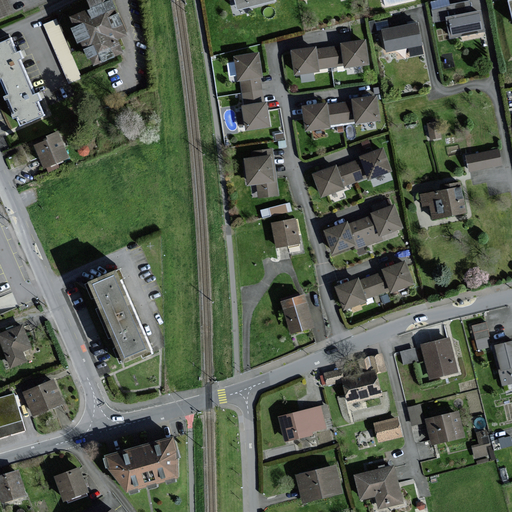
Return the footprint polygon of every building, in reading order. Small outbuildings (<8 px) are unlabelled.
[(0,0),(0,18),(13,13),(7,0),(0,0)] [(129,35),(114,0),(88,0),(92,8),(71,17),(76,27),(73,29),(80,45),(84,43),(94,66),(126,52),(120,39),(129,35)] [(483,33),(479,12),(447,17),(451,39),(483,33)] [(57,19),(44,24),(70,84),(82,78),(57,19)] [(421,43),(417,23),(384,30),(388,50),(421,43)] [(19,52),(12,37),(0,42),(0,79),(3,78),(10,94),(6,96),(16,118),(21,116),(23,121),(29,119),(30,122),(44,116),(38,103),(43,101),(41,96),(39,92),(36,93),(22,60),(26,58),(24,54),(22,50),(19,52)] [(342,43),(342,45),(330,46),(333,67),(346,65),(347,68),(370,64),(367,39),(342,43)] [(321,69),(333,67),(330,46),(318,48),(318,46),(292,49),(296,75),(321,72),(321,69)] [(237,82),(241,82),(242,93),(262,91),(260,79),(263,79),(259,53),(234,56),(237,82)] [(263,102),(262,91),(242,93),(244,105),(241,105),(245,131),(272,127),(268,101),(263,102)] [(352,99),(352,101),(341,103),(344,123),(357,121),(357,124),(381,121),(377,96),(352,99)] [(331,125),(344,123),(341,103),(328,104),(328,102),(303,106),(307,132),(332,128),(331,125)] [(438,122),(426,124),(430,141),(441,138),(438,122)] [(70,157),(59,131),(48,136),(50,139),(36,145),(46,167),(70,157)] [(360,157),(360,160),(349,164),(356,182),(368,177),(369,181),(391,172),(383,149),(360,157)] [(497,150),(465,157),(469,173),(501,166),(497,150)] [(275,182),(271,156),(245,160),(249,186),(275,182)] [(344,186),(356,182),(349,164),(338,168),(337,166),(313,175),(322,198),(345,189),(344,186)] [(467,215),(461,188),(419,196),(421,208),(430,207),(432,221),(467,215)] [(261,207),(263,215),(292,209),(291,200),(261,207)] [(372,214),(372,216),(361,220),(368,238),(380,234),(381,237),(403,228),(395,205),(372,214)] [(301,244),(296,219),(271,224),(276,249),(301,244)] [(357,245),(356,243),(368,238),(361,220),(350,224),(349,222),(325,231),(334,254),(357,245)] [(383,272),(372,276),(379,295),(391,290),(392,293),(414,285),(406,261),(383,270),(383,272)] [(131,297),(120,269),(87,283),(123,368),(156,354),(142,321),(131,297)] [(367,299),(379,295),(372,276),(361,281),(360,279),(336,288),(345,311),(368,302),(367,299)] [(314,328),(305,295),(282,302),(291,335),(314,328)] [(491,345),(485,322),(471,326),(477,348),(491,345)] [(33,351),(24,325),(0,333),(0,337),(11,369),(27,363),(23,354),(33,351)] [(457,373),(449,338),(421,344),(429,380),(457,373)] [(511,342),(495,347),(503,385),(511,383),(511,342)] [(401,349),(404,362),(419,358),(415,345),(401,349)] [(386,370),(382,353),(368,357),(372,371),(374,371),(375,373),(386,370)] [(340,370),(325,373),(328,385),(343,381),(340,370)] [(375,373),(374,371),(372,371),(343,379),(349,402),(380,394),(375,373)] [(65,405),(56,381),(25,393),(34,417),(65,405)] [(0,438),(25,432),(14,395),(0,399),(0,438)] [(424,423),(419,405),(407,408),(412,426),(424,423)] [(325,428),(319,406),(279,417),(286,442),(313,435),(312,432),(325,428)] [(465,439),(459,412),(426,420),(432,446),(465,439)] [(399,415),(373,420),(378,440),(403,435),(399,415)] [(179,478),(178,451),(174,436),(106,455),(109,468),(128,492),(179,478)] [(472,445),(475,456),(490,453),(487,442),(472,445)] [(343,493),(335,466),(296,476),(304,504),(343,493)] [(402,503),(393,466),(354,475),(360,500),(376,496),(379,509),(402,503)] [(89,494),(81,468),(56,477),(65,503),(89,494)] [(26,495),(18,471),(0,477),(0,497),(2,504),(26,495)]
